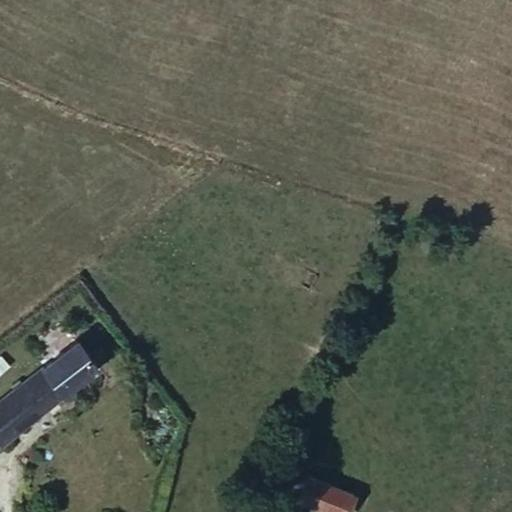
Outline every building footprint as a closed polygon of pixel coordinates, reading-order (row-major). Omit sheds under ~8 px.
[(290,255),(285,266),(325,285),(332,271),(290,255)] [(53,371),(75,396),(107,369),(85,344),(53,371)] [(0,416),(0,424),(17,446),(75,396),(53,371),(0,416)] [(0,460),(17,446),(0,424),(0,460)] [(410,511),(357,489),(347,510),(351,511),(410,511)]
